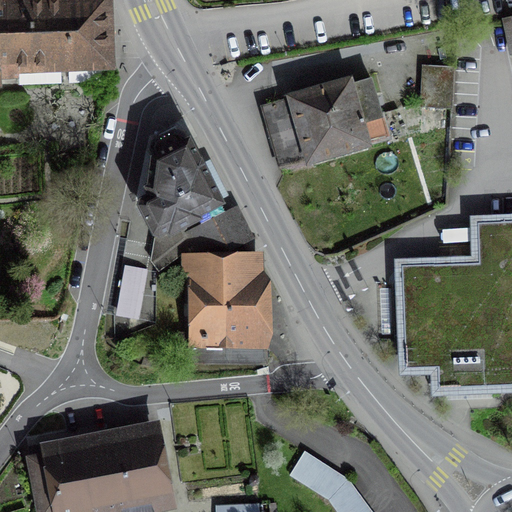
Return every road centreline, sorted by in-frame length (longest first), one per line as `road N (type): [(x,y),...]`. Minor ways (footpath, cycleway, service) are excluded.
road 1 (residential): [(39,395),(80,314),(134,100),(179,54)]
road 2 (secondary): [(179,54),(339,353)]
road 3 (residential): [(39,395),(267,382),(339,353)]
road 4 (track): [(168,37),(406,0)]
road 5 (secondary): [(339,353),(412,440),(491,506)]
